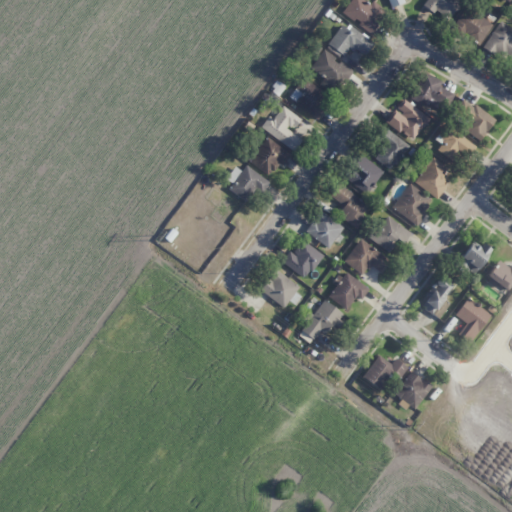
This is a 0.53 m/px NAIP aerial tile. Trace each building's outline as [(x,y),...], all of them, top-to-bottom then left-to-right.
[(367,0),(349,0),(341,11),(369,33),(384,13),(367,0)] [(387,0),(390,8),(404,2),(402,0),(387,0)] [(447,21),(462,1),(460,0),(425,0),(422,5),(432,12),(434,10),(447,21)] [(477,46),(492,24),(466,6),(451,28),(477,46)] [(511,30),(511,27),(498,20),(482,48),(506,61),(511,50),(511,45),(511,44),(511,37),(509,36),(511,30)] [(348,46),(364,55),(372,41),(340,23),(327,45),(344,55),(348,46)] [(323,77),(318,84),(334,95),(351,69),(321,49),(309,68),(323,77)] [(442,81),(424,71),(410,95),(442,113),(453,94),(439,86),(442,81)] [(321,111),(315,106),(325,94),(303,77),(287,97),(315,118),(321,111)] [(465,122),(461,127),(478,140),(494,120),(464,98),(453,113),(465,122)] [(413,141),(429,118),(402,99),(395,109),(394,109),(385,122),(413,141)] [(291,150),(300,139),(289,132),(299,118),(282,105),(271,120),(267,117),(259,127),(291,150)] [(369,154),(391,170),(409,145),(386,129),(369,154)] [(474,146),(450,129),(435,149),(453,162),(459,154),(465,159),(474,146)] [(248,163),(269,175),(278,161),(283,164),(290,152),(264,137),(248,163)] [(383,172),(362,155),(344,177),(365,194),(383,172)] [(445,166),(430,156),(412,182),(436,198),(448,179),(440,173),(445,166)] [(254,188),(261,193),(269,181),(245,165),(241,171),(234,166),(222,183),(246,200),(254,188)] [(415,225),(433,201),(408,183),(391,207),(415,225)] [(340,203),(333,214),(356,227),(369,203),(335,184),(329,197),(340,203)] [(329,248),(342,226),(318,210),(304,232),(329,248)] [(395,238),(404,243),(410,231),(382,215),(369,240),(388,250),(395,238)] [(282,262),(304,279),(322,254),(300,238),(282,262)] [(343,261),(362,275),(369,265),(379,273),(389,260),(359,238),(343,261)] [(491,249),(483,243),(480,247),(472,241),(456,263),(472,275),(491,249)] [(486,277),(508,291),(511,283),(511,265),(509,264),(508,267),(496,260),(486,277)] [(282,307),(298,286),(274,269),(258,290),(282,307)] [(345,309),(354,296),(360,300),(368,288),(343,271),(326,296),(345,309)] [(419,306),(430,314),(452,286),(439,276),(424,295),(426,297),(419,306)] [(453,314),(464,323),(456,334),(467,343),(490,315),(467,297),(453,314)] [(341,313),(324,300),(300,330),(312,339),(319,330),(325,334),(341,313)] [(395,358),(390,364),(377,355),(361,376),(379,390),(391,375),(397,380),(407,367),(395,358)] [(430,386),(410,370),(393,393),(412,409),(430,386)]
